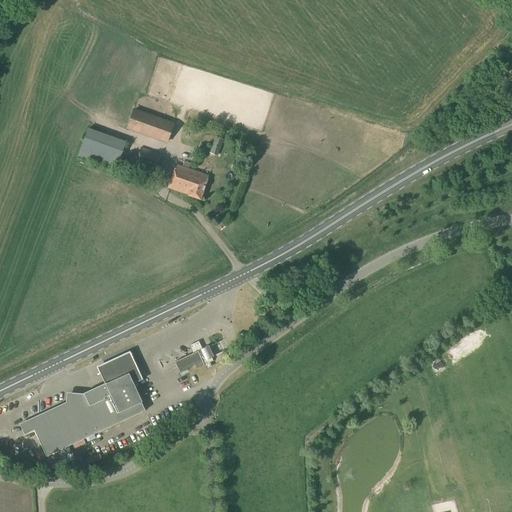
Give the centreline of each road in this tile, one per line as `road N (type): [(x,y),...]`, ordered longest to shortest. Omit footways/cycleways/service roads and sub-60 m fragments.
road 1 (unclassified): [(0,476),(53,483),(122,473),(196,414),(229,368),(347,281),(418,244),(511,220)]
road 2 (primary): [(0,391),(302,243),(511,124)]
